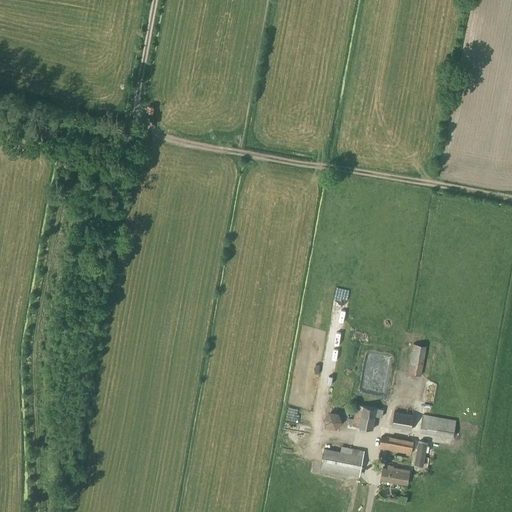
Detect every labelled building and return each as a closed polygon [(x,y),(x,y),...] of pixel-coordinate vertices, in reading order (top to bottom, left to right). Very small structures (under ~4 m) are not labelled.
[(408,374),(421,376),(427,347),(413,344),(408,374)] [(356,405),(353,419),(352,426),(373,430),(375,417),(382,418),(383,409),(356,405)] [(391,428),(411,431),(413,415),(395,411),(391,428)] [(453,439),(456,420),(422,415),(419,433),(453,439)] [(381,436),(379,449),(411,454),(413,441),(390,437),(381,436)] [(320,469),(359,476),(363,456),(365,451),(341,446),(340,451),(324,448),(320,469)] [(382,468),(380,481),(407,486),(409,471),(393,467),(394,466),(388,465),(387,468),(382,468)]
